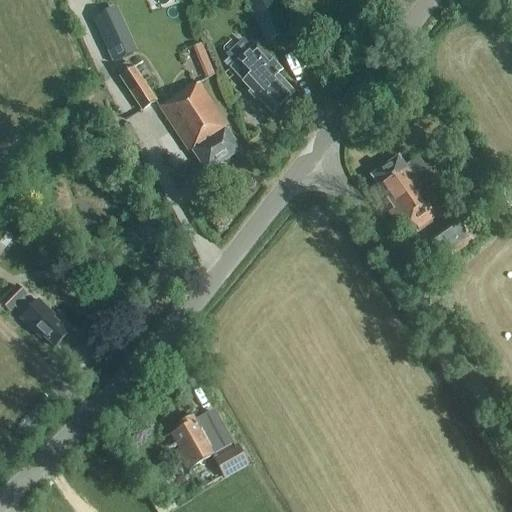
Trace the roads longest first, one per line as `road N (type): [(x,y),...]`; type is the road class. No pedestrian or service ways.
road 1 (unclassified): [(0,502),(131,373),(305,159)]
road 2 (unclassified): [(511,447),(351,201),(305,159)]
road 3 (unclassified): [(305,159),(422,0)]
